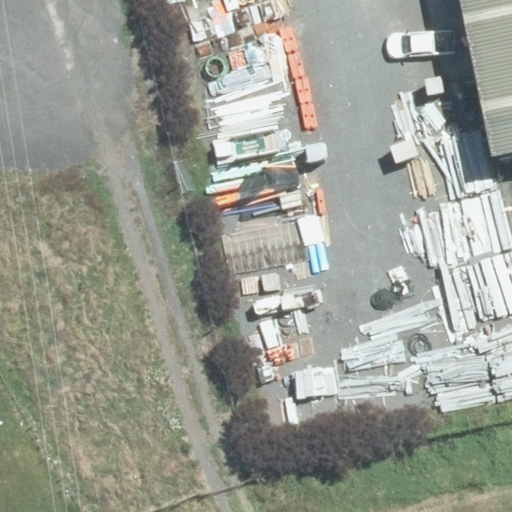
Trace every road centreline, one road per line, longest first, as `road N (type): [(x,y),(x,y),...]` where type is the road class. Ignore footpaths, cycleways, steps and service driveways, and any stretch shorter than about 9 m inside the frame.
road 1 (motorway): [(89,0),(123,511)]
road 2 (unknown): [(428,0),(458,200)]
